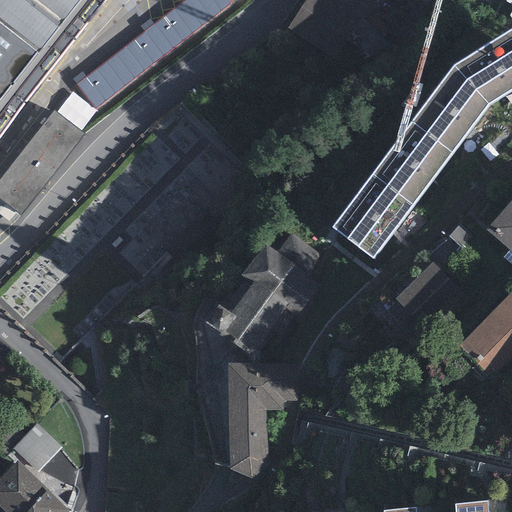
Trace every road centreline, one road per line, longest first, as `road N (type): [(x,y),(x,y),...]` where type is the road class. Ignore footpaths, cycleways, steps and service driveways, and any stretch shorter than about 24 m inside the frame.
road 1 (residential): [(282,0),(116,138),(0,259)]
road 2 (residential): [(90,511),(88,418),(0,323)]
